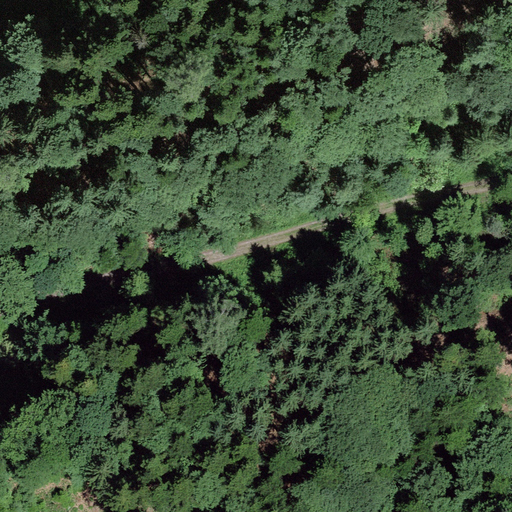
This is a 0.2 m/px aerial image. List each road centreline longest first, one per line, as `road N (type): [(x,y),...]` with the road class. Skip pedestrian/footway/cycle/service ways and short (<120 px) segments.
road 1 (track): [(0,307),(468,184),(511,185)]
road 2 (track): [(361,511),(511,446)]
